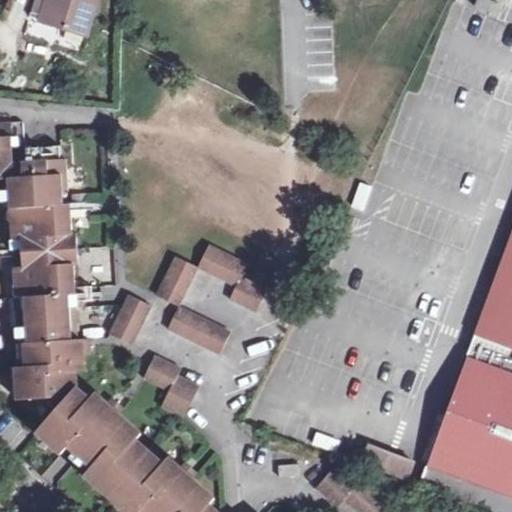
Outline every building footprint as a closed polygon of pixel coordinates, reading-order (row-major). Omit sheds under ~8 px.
[(51,2),(45,0),(44,0),(38,22),(44,24),(51,2)] [(45,0),(51,2),(44,24),(83,35),(93,0),(45,0)] [(313,66),(336,65),(335,53),(312,55),(313,66)] [(0,165),(2,166),(1,147),(15,147),(14,121),(0,121),(0,165)] [(68,159),(29,161),(29,175),(13,175),(14,206),(23,205),(23,218),(15,219),(16,236),(24,236),(26,266),(18,265),(19,282),(28,283),(28,308),(20,308),(21,326),(30,326),(31,341),(80,337),(78,305),(72,305),(70,279),(75,279),(72,216),(68,217),(65,189),(71,188),(68,159)] [(511,511),(511,242),(421,489),(484,511),(511,511)] [(250,261),(213,243),(201,268),(237,286),(233,296),(257,308),(269,283),(245,271),(250,261)] [(201,268),(175,255),(157,290),(183,303),(201,268)] [(153,307),(127,294),(109,331),(135,344),(153,307)] [(232,329),(183,303),(170,329),(220,354),(232,329)] [(80,337),(31,341),(25,341),(23,345),(23,351),(29,354),(29,365),(19,365),(19,379),(31,378),(32,396),(46,396),(58,408),(47,421),(60,433),(54,439),(65,450),(72,443),(79,449),(76,452),(78,458),(82,461),(86,460),(88,458),(97,464),(89,472),(99,481),(107,473),(133,497),(126,505),(134,511),(139,511),(144,507),(149,511),(220,511),(212,503),(217,497),(194,475),(198,471),(187,462),(183,467),(170,457),(166,462),(139,437),(143,432),(121,411),(125,407),(114,396),(109,402),(97,392),(92,398),(78,386),(77,368),(84,367),(84,352),(92,352),(90,337),(80,337)] [(183,370),(157,357),(145,381),(170,394),(164,406),(188,419),(200,396),(176,383),(183,370)] [(361,465),(410,480),(416,460),(368,444),(361,465)] [(302,462),(282,462),(282,470),(303,469),(302,462)] [(335,467),(316,488),(337,505),(342,499),(357,511),(432,511),(429,509),(426,511),(415,511),(400,498),(392,506),(361,479),(356,485),(335,467)]
